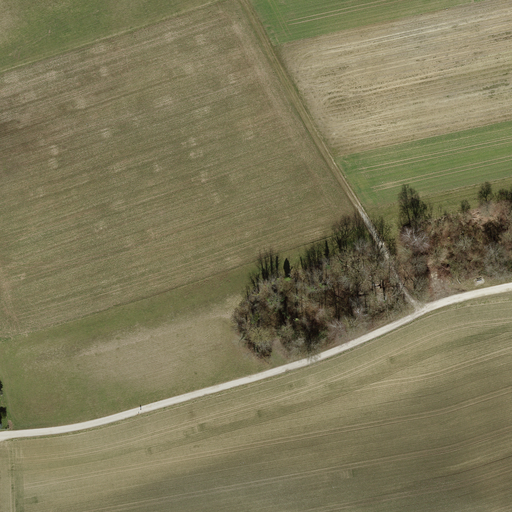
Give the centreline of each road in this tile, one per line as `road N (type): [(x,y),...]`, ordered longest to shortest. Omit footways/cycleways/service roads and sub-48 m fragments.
road 1 (track): [(0,436),(80,428),(325,356),(420,312),(511,287)]
road 2 (track): [(420,312),(243,0)]
